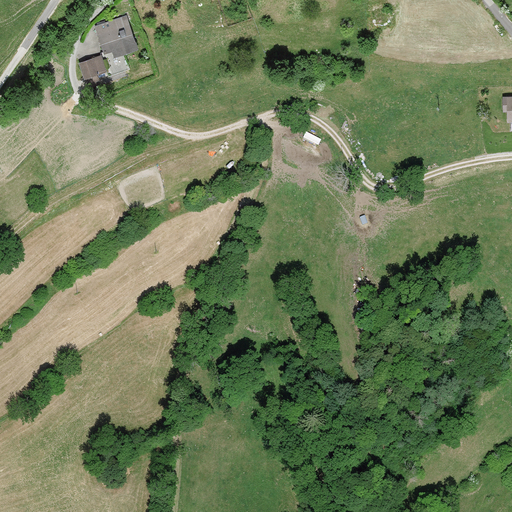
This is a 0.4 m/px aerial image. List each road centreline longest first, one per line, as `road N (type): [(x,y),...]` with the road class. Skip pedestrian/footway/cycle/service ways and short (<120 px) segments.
road 1 (track): [(511,157),(380,188),(370,186),(331,132),(303,114),(272,113),(188,135),(96,102)]
road 2 (track): [(175,511),(180,393),(191,342),(261,175),(266,144),(259,117)]
road 3 (residential): [(96,102),(76,86),(72,61),(83,26),(108,0)]
